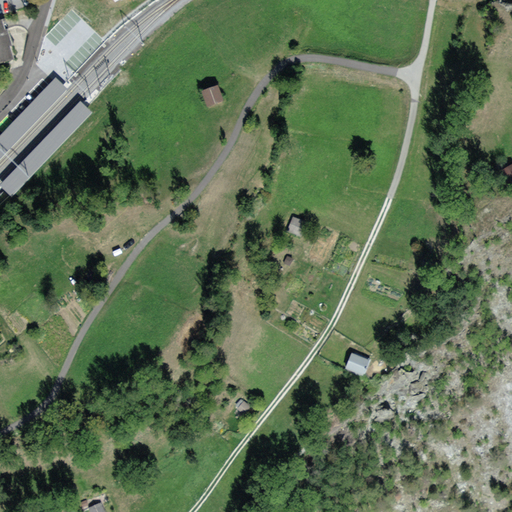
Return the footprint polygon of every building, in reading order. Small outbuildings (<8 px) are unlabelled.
[(0,62),(15,59),(3,18),(0,18),(0,62)] [(0,159),(67,90),(55,79),(0,135),(0,159)] [(218,85),(201,91),(206,107),(223,101),(218,85)] [(0,186),(11,197),(92,113),(80,102),(0,185),(0,186)] [(511,164),(503,170),(510,182),(511,181),(511,164)] [(313,221),(297,214),(290,232),(306,238),(313,221)] [(370,360),(351,354),(346,369),(365,375),(370,360)] [(242,399),(235,410),(246,416),(253,406),(242,399)] [(105,511),(101,503),(88,510),(89,511),(105,511)]
